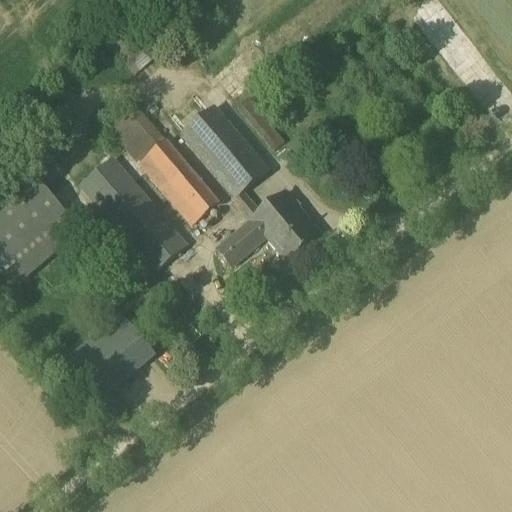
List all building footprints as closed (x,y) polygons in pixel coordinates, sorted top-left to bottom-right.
[(110,46),(134,77),(167,52),(142,20),(110,46)] [(167,144),(166,145),(136,109),(109,132),(138,168),(192,232),(221,208),(167,144)] [(287,195),(262,216),(246,196),(271,176),(215,109),(179,139),(234,203),(230,206),(247,226),(216,253),(231,272),(266,244),(286,268),(322,239),(287,195)] [(0,200),(0,269),(16,288),(65,247),(52,232),(69,218),(32,174),(0,200)] [(153,279),(189,250),(133,184),(98,214),(153,279)] [(185,354),(218,327),(206,314),(173,341),(185,354)] [(121,317),(59,368),(103,420),(119,406),(111,396),(156,358),(121,317)]
